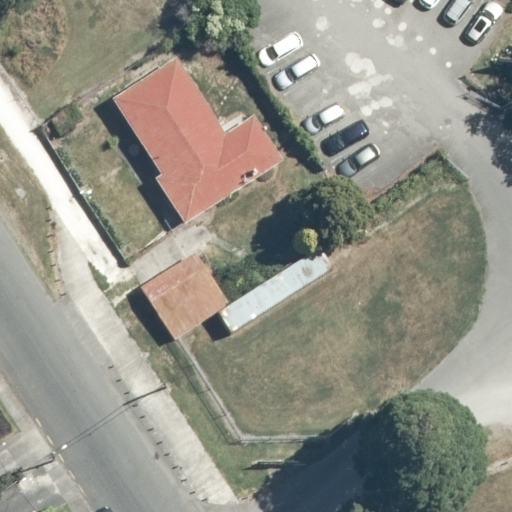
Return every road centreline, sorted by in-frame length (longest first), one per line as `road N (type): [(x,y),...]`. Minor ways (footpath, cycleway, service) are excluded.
road 1 (unknown): [(511,225),(457,133),(296,0)]
road 2 (residential): [(149,511),(0,280)]
